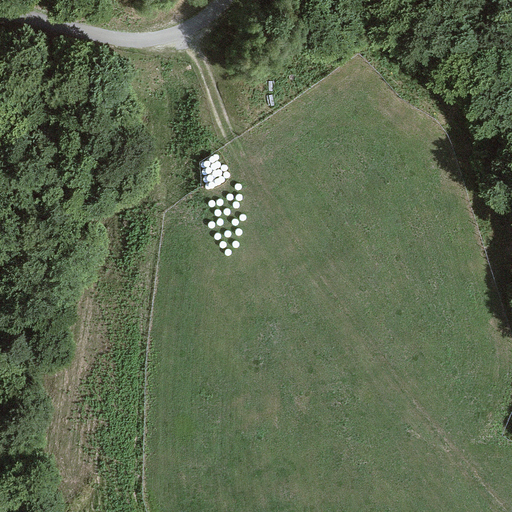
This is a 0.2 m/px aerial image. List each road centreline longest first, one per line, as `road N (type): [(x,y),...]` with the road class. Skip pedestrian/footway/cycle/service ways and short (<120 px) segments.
road 1 (track): [(181,32),(235,153),(318,285),(411,415),(497,511)]
road 2 (unclassified): [(221,0),(181,32),(150,41),(0,15)]
